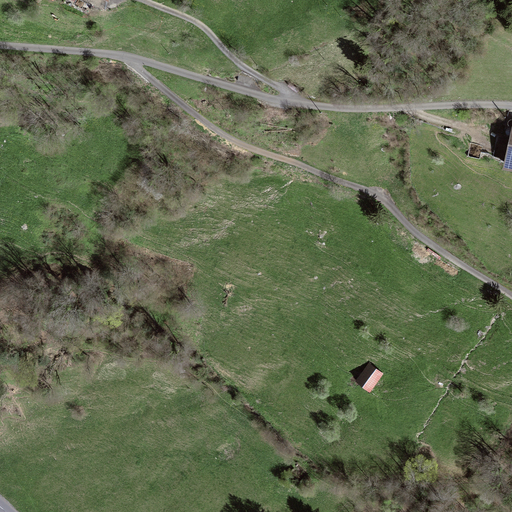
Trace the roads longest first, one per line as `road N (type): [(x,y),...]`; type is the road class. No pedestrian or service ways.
road 1 (residential): [(0,44),(127,57),(310,107),(511,104)]
road 2 (track): [(127,57),(202,125),(240,147),(378,194),(406,225),(511,295)]
road 3 (track): [(310,107),(225,53),(203,25),(138,0)]
